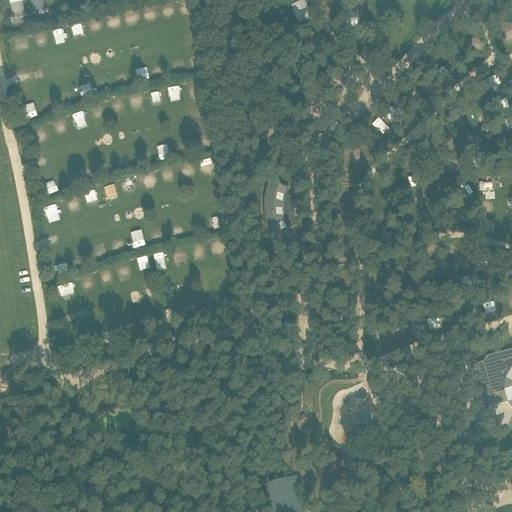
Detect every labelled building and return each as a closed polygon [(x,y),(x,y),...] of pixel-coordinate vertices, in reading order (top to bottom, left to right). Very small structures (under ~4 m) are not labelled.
[(33,14),(29,15),(30,21),(49,17),(48,15),(47,11),(42,12),(41,6),(43,6),(41,0),(31,0),(33,14)] [(184,0),(178,2),(182,16),(194,13),(190,0),(184,0)] [(16,18),(10,19),(12,24),(30,21),(29,15),(24,16),(21,2),(11,4),(12,12),(14,11),(16,18)] [(304,2),(292,6),(297,18),(308,13),(304,2)] [(172,4),(162,4),(163,19),(173,18),(172,4)] [(153,6),(142,9),(147,24),(157,21),(153,6)] [(125,12),(127,27),(137,25),(135,11),(125,12)] [(339,13),(338,25),(351,26),(352,14),(339,13)] [(107,16),(109,31),(119,29),(117,15),(107,16)] [(86,21),(88,31),(99,29),(97,19),(86,21)] [(82,25),(72,25),(71,38),(82,38),(82,25)] [(63,28),(52,30),(55,44),(66,42),(63,28)] [(38,50),(48,47),(43,32),(34,34),(38,50)] [(321,35),(311,42),(318,53),(329,45),(321,35)] [(15,38),(17,54),(26,53),(24,37),(15,38)] [(168,62),(158,63),(158,77),(168,76),(168,62)] [(433,73),(440,83),(450,77),(443,66),(433,73)] [(135,81),(146,79),(144,70),(133,72),(135,81)] [(98,90),(108,88),(105,74),(96,75),(98,90)] [(198,81),(186,84),(190,98),(201,95),(198,81)] [(78,86),(82,97),(93,94),(89,83),(78,86)] [(168,103),(178,102),(176,87),(166,88),(168,103)] [(71,91),(57,96),(60,106),(75,100),(71,91)] [(162,105),(160,91),(149,92),(151,106),(162,105)] [(130,111),(141,111),(140,95),(130,96),(130,111)] [(53,97),(41,100),(44,110),(55,107),(53,97)] [(109,101),(113,116),(124,114),(120,98),(109,101)] [(491,103),(493,109),(506,107),(505,100),(491,103)] [(30,105),(30,113),(38,114),(39,106),(30,105)] [(103,106),(91,108),(93,119),(104,117),(103,106)] [(71,115),(75,129),(87,125),(83,112),(71,115)] [(53,123),(58,137),(69,132),(64,118),(53,123)] [(462,136),(464,146),(480,143),(479,133),(462,136)] [(36,138),(40,147),(50,142),(46,134),(36,138)] [(201,153),(211,149),(208,138),(197,142),(201,153)] [(177,156),(190,154),(188,145),(175,146),(177,156)] [(147,147),(138,150),(142,162),(150,160),(147,147)] [(120,169),(133,168),(131,154),(119,155),(120,169)] [(103,176),(113,173),(108,159),(98,162),(103,176)] [(210,159),(201,159),(201,170),(211,169),(210,159)] [(181,175),(191,173),(190,164),(180,165),(181,175)] [(448,168),(451,177),(463,173),(460,164),(448,168)] [(89,165),(78,168),(83,183),(94,179),(89,165)] [(160,171),(163,180),(176,177),(173,167),(160,171)] [(152,173),(141,174),(143,188),(153,187),(152,173)] [(64,190),(76,186),(73,176),(61,180),(64,190)] [(123,190),(135,187),(132,177),(121,179),(123,190)] [(286,195),(289,188),(270,179),(269,182),(268,185),(267,188),(266,191),(265,194),(264,198),(264,201),(264,204),(263,207),(263,211),(264,214),(264,217),(264,221),(265,224),(266,227),(267,230),(268,233),(269,236),(270,239),(272,242),(273,245),(275,248),(293,236),(289,229),(295,227),(294,225),(293,223),(292,221),(292,219),(291,216),(291,214),(291,212),(290,210),(290,208),(291,206),(291,203),(291,201),(292,199),(292,197),(286,195)] [(99,187),(105,201),(116,196),(110,182),(99,187)] [(478,193),(495,192),(495,182),(478,183),(478,193)] [(54,185),(43,188),(46,197),(56,194),(54,185)] [(460,199),(469,199),(470,189),(460,189),(460,199)] [(83,192),(85,204),(97,202),(95,190),(83,192)] [(71,215),(80,213),(78,200),(69,201),(71,215)] [(46,207),(52,222),(61,219),(55,204),(46,207)] [(381,218),(390,220),(392,212),(383,210),(381,218)] [(426,211),(418,213),(421,226),(430,224),(426,211)] [(212,231),(221,231),(221,216),(211,216),(212,231)] [(407,218),(399,220),(401,227),(409,225),(407,218)] [(201,220),(192,220),(193,234),(202,234),(201,220)] [(171,240),(184,237),(180,223),(168,226),(171,240)] [(153,242),(162,241),(161,226),(152,227),(153,242)] [(142,235),(130,238),(133,248),(145,245),(142,235)] [(123,241),(112,243),(114,254),(125,253),(123,241)] [(213,256),(223,255),(221,241),(212,242),(213,256)] [(92,246),(96,261),(107,258),(103,244),(92,246)] [(192,247),(193,260),(204,259),(202,246),(192,247)] [(171,251),(173,266),(185,265),(184,250),(171,251)] [(71,255),(75,269),(87,266),(83,251),(71,255)] [(153,254),(155,270),(165,269),(164,253),(153,254)] [(147,256),(136,258),(139,271),(150,268),(147,256)] [(66,257),(56,261),(61,275),(71,271),(66,257)] [(115,266),(121,283),(133,278),(127,262),(115,266)] [(447,264),(437,264),(438,274),(447,274),(447,264)] [(101,284),(111,280),(108,271),(97,274),(101,284)] [(91,288),(92,291),(97,290),(93,274),(80,277),(83,290),(91,288)] [(440,281),(437,288),(446,292),(449,284),(440,281)] [(70,285),(60,288),(61,294),(72,292),(70,285)] [(204,316),(212,315),(209,294),(202,295),(204,316)] [(373,308),(386,307),(385,295),(373,296),(373,308)] [(221,301),(222,310),(233,308),(232,299),(221,301)] [(193,305),(181,306),(182,318),(194,316),(193,305)] [(145,315),(147,328),(155,327),(152,313),(145,315)] [(166,325),(176,323),(174,314),(164,315),(166,325)] [(108,343),(118,338),(114,330),(104,334),(108,343)] [(483,363),(476,364),(484,392),(488,408),(507,403),(511,409),(511,350),(486,357),(483,363)] [(326,476),(345,482),(348,474),(337,470),(340,461),(332,458),(326,476)] [(291,478),(265,486),(272,511),(301,511),(294,487),(291,478)]
